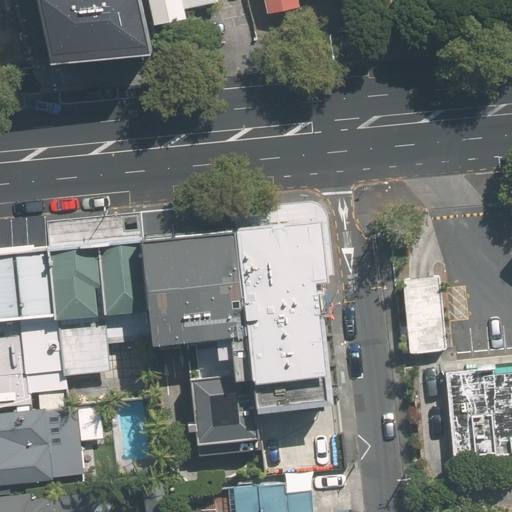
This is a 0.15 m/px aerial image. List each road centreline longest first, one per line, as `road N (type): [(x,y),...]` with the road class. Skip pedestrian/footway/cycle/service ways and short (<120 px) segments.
road 1 (residential): [(380,511),(329,127)]
road 2 (secondary): [(0,155),(329,127)]
road 3 (secondary): [(329,127),(511,108)]
